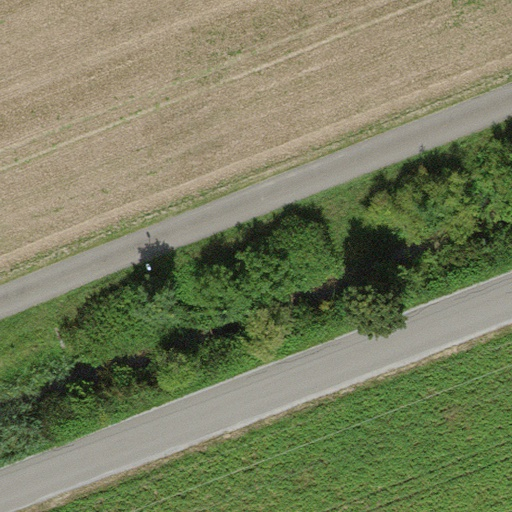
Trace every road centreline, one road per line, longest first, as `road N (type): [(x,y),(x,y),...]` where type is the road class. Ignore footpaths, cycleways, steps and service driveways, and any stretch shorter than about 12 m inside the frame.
road 1 (track): [(0,308),(511,106)]
road 2 (unclassified): [(511,296),(0,493)]
